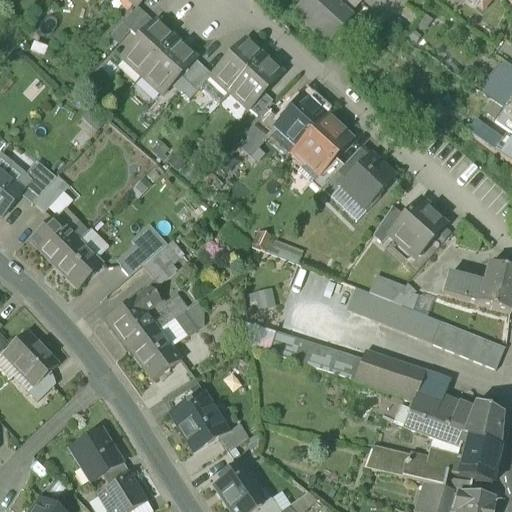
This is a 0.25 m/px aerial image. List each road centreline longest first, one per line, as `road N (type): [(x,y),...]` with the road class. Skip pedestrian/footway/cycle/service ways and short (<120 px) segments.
road 1 (residential): [(511,243),(322,84)]
road 2 (residential): [(110,380),(196,511)]
road 3 (residential): [(0,270),(110,380)]
road 4 (residential): [(110,380),(47,430),(0,486)]
road 5 (residential): [(322,84),(230,0)]
